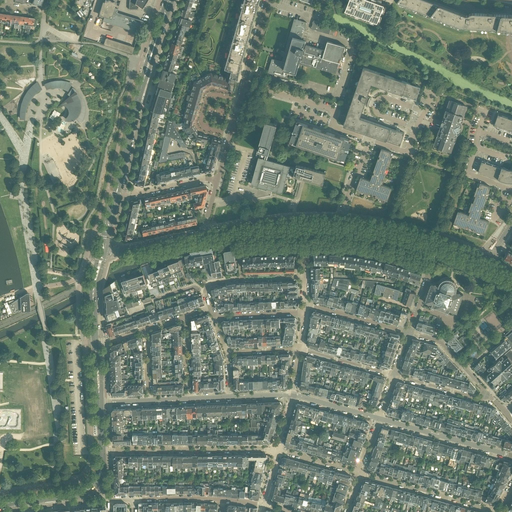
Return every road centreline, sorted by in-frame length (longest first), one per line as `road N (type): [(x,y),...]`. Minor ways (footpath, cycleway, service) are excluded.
road 1 (secondary): [(103,249),(168,0)]
road 2 (residential): [(266,3),(309,15),(307,31),(352,45),(337,96),(247,70)]
road 3 (residential): [(203,232),(340,217),(369,139)]
road 4 (residential): [(277,450),(102,451)]
road 5 (residential): [(369,139),(335,127),(330,109),(244,83)]
road 6 (residential): [(360,473),(495,511)]
road 7 (residential): [(511,456),(379,419)]
road 8 (residential): [(304,245),(373,250),(427,270)]
